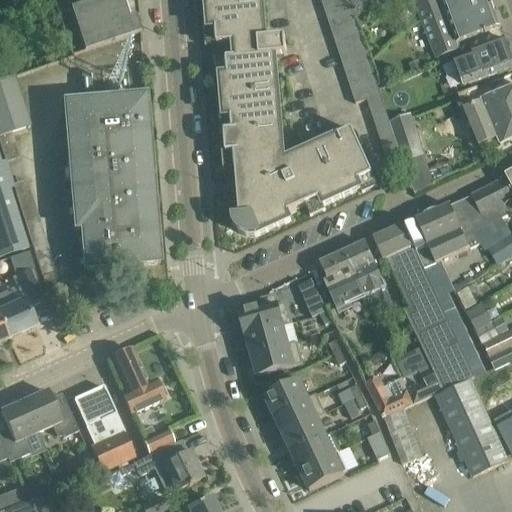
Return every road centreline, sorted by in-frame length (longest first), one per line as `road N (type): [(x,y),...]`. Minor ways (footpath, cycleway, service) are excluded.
road 1 (residential): [(198,309),(511,158)]
road 2 (tertiary): [(198,309),(170,0)]
road 3 (residential): [(0,394),(198,309)]
road 4 (tertiary): [(266,511),(219,401),(198,309)]
